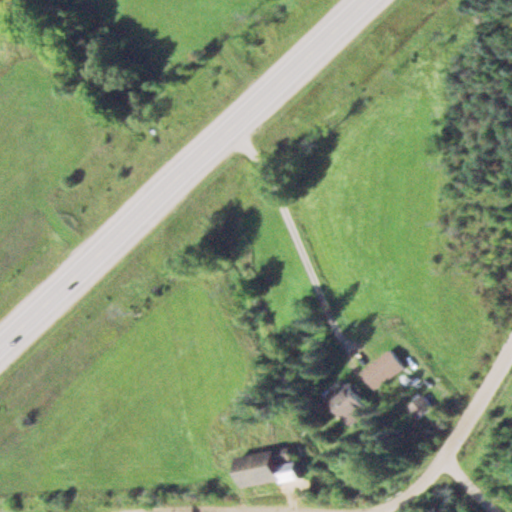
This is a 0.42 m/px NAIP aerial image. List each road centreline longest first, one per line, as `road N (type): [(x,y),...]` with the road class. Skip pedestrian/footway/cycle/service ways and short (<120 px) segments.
road 1 (secondary): [(0,340),(369,0)]
road 2 (residential): [(153,511),(365,511),(399,501),(427,479),(511,339)]
